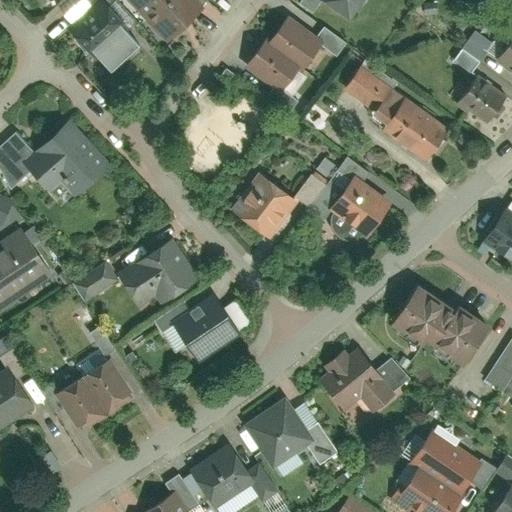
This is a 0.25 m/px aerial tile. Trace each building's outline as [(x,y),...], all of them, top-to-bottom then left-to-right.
[(203,12),(191,0),(127,0),(124,3),(167,47),(203,12)] [(372,0),(311,0),(311,1),(351,30),(372,0)] [(141,45),(100,1),(64,34),(105,78),(141,45)] [(285,20),(266,46),(301,73),(321,48),(285,20)] [(470,27),(450,60),(469,72),(489,39),(470,27)] [(266,46),(246,71),(281,99),(301,73),(266,46)] [(428,162),(449,132),(356,67),(343,87),(379,112),(372,123),(428,162)] [(504,100),(476,82),(458,109),(487,127),(504,100)] [(111,166),(66,122),(34,155),(15,136),(0,151),(0,174),(16,190),(28,178),(49,199),(61,187),(75,202),(111,166)] [(292,195),(306,204),(320,183),(306,174),(292,195)] [(292,207),(253,179),(225,218),(265,245),(292,207)] [(371,245),(393,206),(351,181),(328,220),(371,245)] [(0,193),(0,220),(11,198),(0,193)] [(511,257),(511,215),(505,210),(485,239),(511,257)] [(0,313),(54,277),(22,230),(0,245),(0,313)] [(198,281),(171,241),(117,276),(109,265),(78,285),(89,302),(119,283),(136,310),(153,299),(158,307),(198,281)] [(432,343),(464,364),(490,322),(458,302),(455,307),(417,283),(391,323),(429,347),(432,343)] [(245,336),(219,296),(191,314),(184,304),(152,325),(164,343),(176,335),(197,367),(245,336)] [(483,381),(503,391),(511,372),(511,334),(507,332),(483,381)] [(358,346),(317,379),(345,412),(361,399),(372,413),(397,393),(358,346)] [(108,363),(82,381),(110,419),(135,401),(108,363)] [(0,431),(32,411),(7,372),(0,375),(0,431)] [(82,381),(57,399),(84,437),(110,419),(82,381)] [(285,396),(243,424),(272,468),(314,440),(285,396)] [(412,462),(460,494),(483,460),(434,428),(412,462)] [(230,439),(187,467),(215,509),(252,485),(262,501),(278,491),(258,461),(248,467),(230,439)] [(49,449),(28,460),(37,478),(58,467),(49,449)] [(490,511),(511,511),(511,461),(505,457),(495,473),(509,482),(490,511)] [(390,496),(414,511),(448,511),(460,494),(412,462),(390,496)] [(141,511),(189,511),(175,490),(141,511)] [(332,511),(330,511),(329,511),(377,511),(352,495),(340,511),(332,511)]
